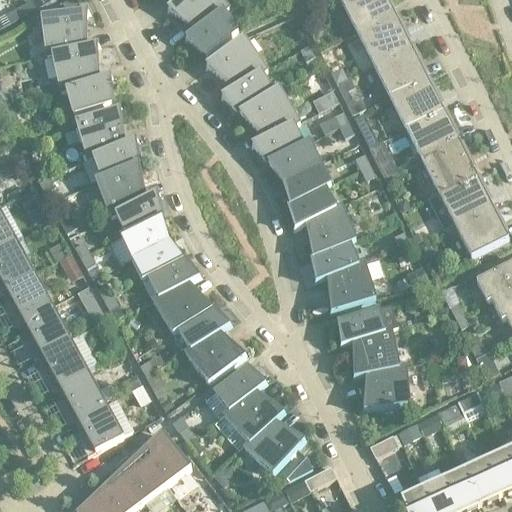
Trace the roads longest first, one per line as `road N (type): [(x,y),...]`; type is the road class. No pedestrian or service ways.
road 1 (residential): [(167,93),(172,155),(206,242),(239,291),(288,336)]
road 2 (residential): [(288,336),(280,272),(253,202),(210,135),(167,93)]
road 3 (residential): [(376,511),(288,336)]
road 4 (residential): [(511,165),(429,0)]
road 5 (residential): [(54,511),(71,488),(0,357)]
